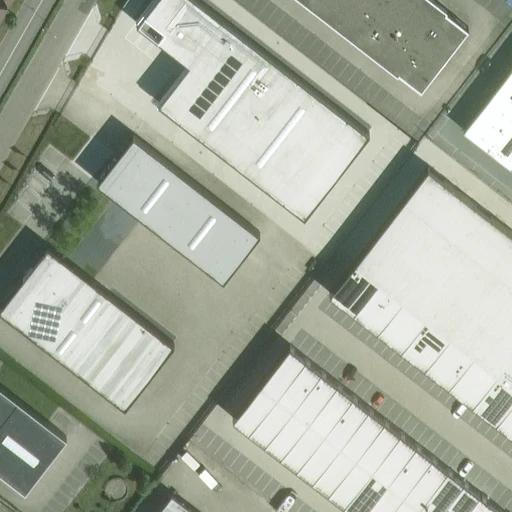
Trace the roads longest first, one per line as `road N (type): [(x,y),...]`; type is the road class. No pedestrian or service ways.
road 1 (unknown): [(286,0),(390,88),(431,110),(451,109),(468,96),(489,64),(499,38),(477,0)]
road 2 (unclassified): [(80,0),(0,140)]
